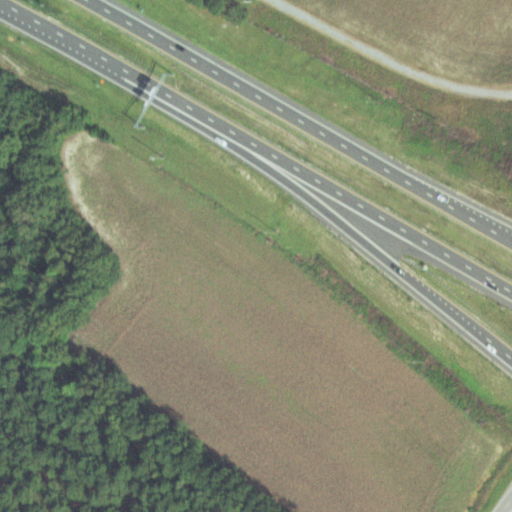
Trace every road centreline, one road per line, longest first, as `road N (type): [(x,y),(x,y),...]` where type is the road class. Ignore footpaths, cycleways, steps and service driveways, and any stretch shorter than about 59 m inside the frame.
road 1 (motorway): [(511,238),(89,0)]
road 2 (motorway): [(198,112),(511,354)]
road 3 (primary): [(198,112),(511,287)]
road 4 (motorway): [(1,0),(198,112)]
